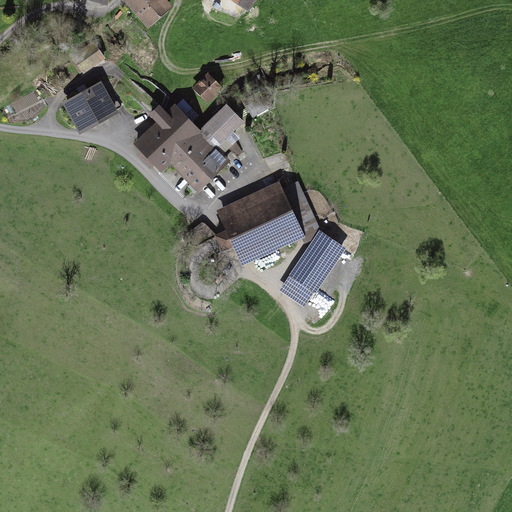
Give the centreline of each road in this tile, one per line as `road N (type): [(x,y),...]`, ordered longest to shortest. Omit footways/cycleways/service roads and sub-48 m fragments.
road 1 (track): [(0,128),(114,142),(293,307),(296,338),(228,511)]
road 2 (track): [(177,0),(161,48),(176,69),(220,68),(355,39),(487,0)]
road 3 (track): [(0,43),(56,5),(98,9),(117,0)]
